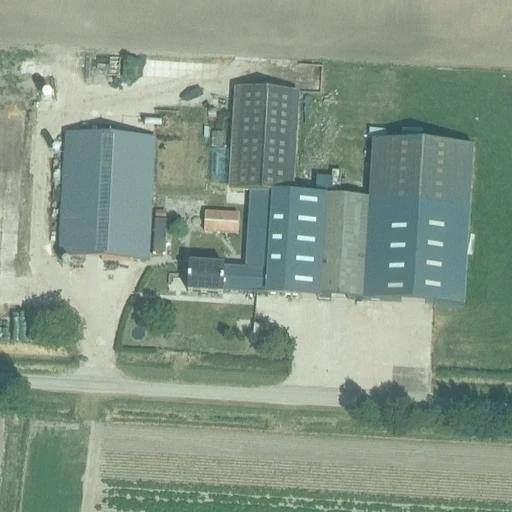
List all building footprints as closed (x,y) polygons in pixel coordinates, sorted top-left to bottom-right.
[(134,77),(191,80),(193,59),(136,55),(134,77)] [(465,305),(470,205),(473,145),(373,140),(370,200),(346,199),(346,197),(292,195),(297,94),(237,91),(232,192),(252,193),(250,238),(248,270),(246,291),(246,294),(465,305)] [(155,138),(68,133),(61,258),(148,263),(151,212),(155,138)] [(326,177),(326,168),(297,168),(297,178),(326,177)] [(0,221),(11,222),(10,179),(0,179),(0,221)] [(197,203),(198,190),(158,187),(157,201),(197,203)] [(237,237),(239,216),(205,214),(204,236),(237,237)] [(246,291),(248,270),(224,269),(224,266),(190,264),(189,294),(223,296),(224,290),(246,291)] [(255,326),(254,337),(264,338),(265,327),(255,326)] [(184,337),(178,337),(178,349),(189,349),(189,342),(184,337)]
